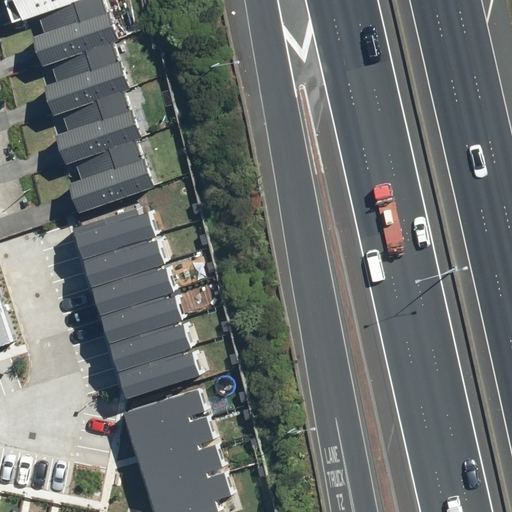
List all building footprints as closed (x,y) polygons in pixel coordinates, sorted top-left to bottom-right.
[(9,0),(24,46),(113,19),(106,0),(9,0)] [(113,19),(24,46),(38,92),(118,67),(112,48),(121,45),(113,19)] [(118,67),(38,92),(52,137),(130,113),(124,92),(135,89),(127,65),(118,68),(118,67)] [(130,113),(52,137),(63,172),(142,148),(141,145),(146,144),(137,113),(131,115),(130,113)] [(142,148),(63,172),(77,219),(156,194),(142,148)] [(144,206),(79,227),(88,255),(162,232),(156,210),(146,213),(144,206)] [(162,232),(88,255),(97,283),(171,260),(162,232)] [(171,260),(97,283),(106,311),(180,288),(171,260)] [(180,288),(106,311),(114,339),(189,316),(180,288)] [(0,346),(17,341),(0,291),(0,346)] [(189,316),(114,339),(123,367),(197,344),(189,316)] [(197,344),(123,367),(132,395),(206,372),(197,344)] [(205,387),(132,411),(141,439),(214,416),(205,387)] [(214,416),(141,439),(150,467),(223,444),(214,416)] [(223,444),(150,467),(159,495),(232,472),(223,444)] [(232,472),(159,495),(164,511),(202,511),(224,505),(222,498),(238,493),(232,472)]
